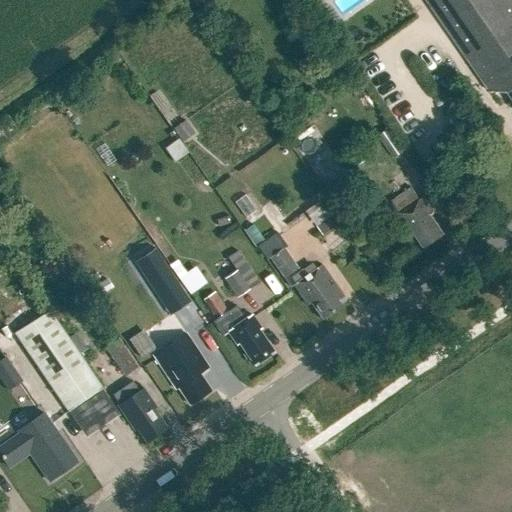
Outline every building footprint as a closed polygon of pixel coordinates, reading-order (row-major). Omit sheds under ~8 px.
[(511,0),(426,0),(491,93),(492,93),(509,93),(511,97),(511,0)] [(172,129),(182,143),(194,134),(185,121),(182,123),(159,89),(151,95),(174,128),(172,129)] [(365,118),(393,160),(406,152),(382,116),(381,117),(376,111),(365,118)] [(162,146),(171,160),(185,151),(175,137),(162,146)] [(397,215),(411,235),(414,233),(424,248),(444,235),(430,216),(434,213),(423,198),(420,200),(412,188),(392,202),(400,214),(397,215)] [(305,214),(321,239),(330,233),(340,235),(342,238),(347,235),(324,201),(305,214)] [(141,224),(164,258),(172,253),(149,218),(141,224)] [(297,269),(283,249),(285,247),(276,233),(263,242),(255,230),(251,232),(248,228),(245,230),(248,235),(246,236),(255,248),(256,247),(266,261),(269,259),(282,279),(297,269)] [(190,302),(177,283),(154,249),(134,262),(157,296),(170,315),(190,302)] [(307,306),(311,304),(321,320),(342,306),(338,301),(344,297),(321,265),(293,285),(307,306)] [(237,271),(224,279),(237,297),(250,289),(237,271)] [(106,279),(94,287),(99,296),(112,289),(106,279)] [(239,344),(254,366),(274,353),(258,331),(261,329),(251,315),(245,319),(235,306),(212,322),(222,336),(227,332),(237,346),(239,344)] [(15,334),(82,431),(115,409),(49,311),(47,313),(16,333),(15,334)] [(186,334),(153,356),(175,389),(178,387),(189,404),(210,391),(198,374),(208,367),(186,334)] [(106,349),(126,376),(138,367),(118,340),(106,349)] [(6,358),(0,362),(0,380),(8,391),(22,381),(6,358)] [(142,389),(119,406),(131,424),(133,422),(146,441),(165,428),(152,409),(155,407),(142,389)] [(0,445),(0,455),(7,465),(30,449),(51,480),(77,462),(56,432),(53,433),(49,427),(52,426),(43,413),(19,433),(17,431),(0,445)]
